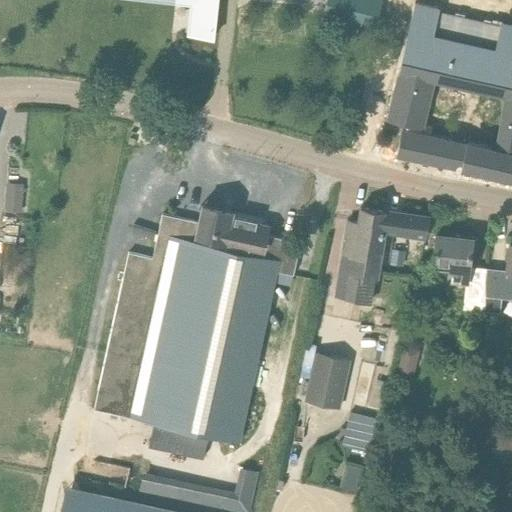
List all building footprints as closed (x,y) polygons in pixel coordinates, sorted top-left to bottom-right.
[(217,0),(192,0),(192,5),(189,35),(213,38),(217,0)] [(326,0),(321,23),(374,36),(382,0),(326,0)] [(461,167),(511,178),(511,28),(511,29),(415,6),(388,117),(415,124),(413,131),(403,129),(397,154),(444,163),(461,167)] [(21,213),(23,185),(6,184),(4,211),(21,213)] [(94,408),(118,415),(154,422),(148,446),(203,458),(208,435),(239,441),(276,271),(293,275),(300,243),(260,233),(262,224),(232,217),(233,212),(202,205),(200,211),(198,223),(162,214),(152,258),(129,252),(94,408)] [(383,231),(398,233),(426,238),(429,217),(401,213),(386,211),(361,207),(358,222),(347,220),(339,274),(374,279),(375,279),(382,230),(383,231)] [(446,282),(465,285),(462,310),(485,312),(485,283),(486,268),(468,266),(471,238),(436,235),(433,267),(434,267),(432,284),(445,285),(446,282)] [(501,299),(511,299),(511,242),(510,243),(507,271),(486,268),(485,283),(485,312),(500,314),(501,299)] [(405,252),(392,250),(390,265),(403,267),(405,252)] [(410,379),(418,352),(403,348),(395,375),(410,379)] [(315,352),(304,402),(340,410),(351,360),(315,352)] [(351,412),(343,446),(370,452),(378,419),(351,412)] [(490,448),(511,447),(511,428),(490,429),(490,448)] [(357,488),(363,463),(348,459),(341,484),(357,488)] [(141,491),(252,511),(260,468),(241,465),(237,487),(144,471),(141,491)] [(204,511),(65,485),(60,511),(204,511)]
